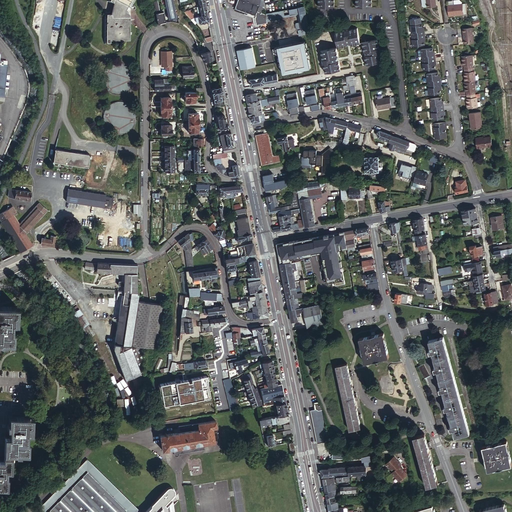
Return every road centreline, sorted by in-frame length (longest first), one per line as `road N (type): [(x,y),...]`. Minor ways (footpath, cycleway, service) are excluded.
road 1 (residential): [(246,178),(223,180),(208,161),(208,93),(189,38),(155,32),(146,45),(146,244)]
road 2 (residential): [(464,511),(395,333),(372,219)]
road 3 (residential): [(458,157),(324,113),(246,128)]
road 4 (secondary): [(322,511),(285,320)]
road 5 (secondary): [(275,322),(311,511)]
road 6 (residential): [(156,254),(182,231),(204,231),(217,252),(230,316),(275,322)]
road 7 (secondary): [(210,0),(235,130)]
road 8 (unclassified): [(0,267),(43,251),(128,259)]
road 9 (secondary): [(246,128),(220,0)]
road 10 (residential): [(458,157),(446,34)]
